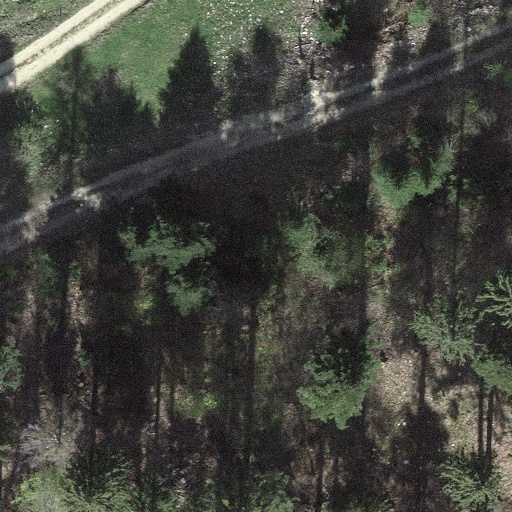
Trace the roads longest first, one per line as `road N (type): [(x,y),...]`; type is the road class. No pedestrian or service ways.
road 1 (track): [(511,25),(0,237)]
road 2 (track): [(111,0),(0,76)]
